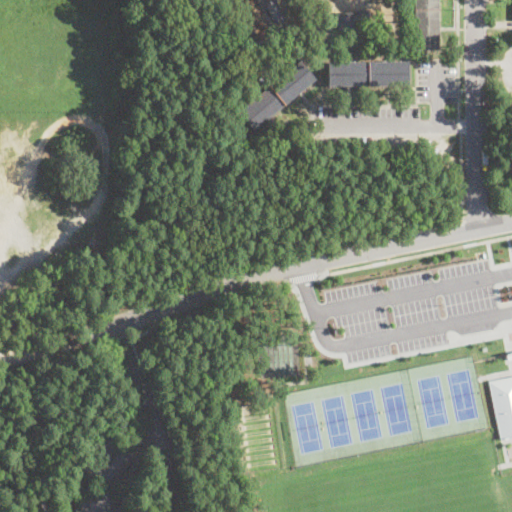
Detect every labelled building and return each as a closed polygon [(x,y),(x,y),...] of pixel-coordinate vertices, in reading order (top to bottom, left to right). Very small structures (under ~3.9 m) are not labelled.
[(276,0),(285,18),(274,23),(266,2),(271,0),(276,0)] [(438,0),(438,50),(414,50),(414,0),(438,0)] [(338,31),(336,13),(368,9),(370,27),(338,31)] [(254,130),(239,112),(301,61),(316,79),(254,130)] [(329,86),(329,62),(408,61),(409,85),(329,86)] [(511,435),(500,438),(488,380),(511,374),(511,435)]
